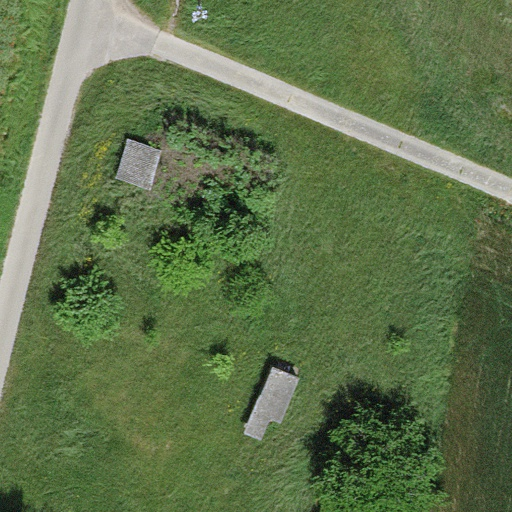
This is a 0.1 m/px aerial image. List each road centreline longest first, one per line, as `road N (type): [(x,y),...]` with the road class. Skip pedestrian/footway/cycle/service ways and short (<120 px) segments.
road 1 (track): [(84,16),(511,191)]
road 2 (unclassified): [(0,349),(88,0)]
